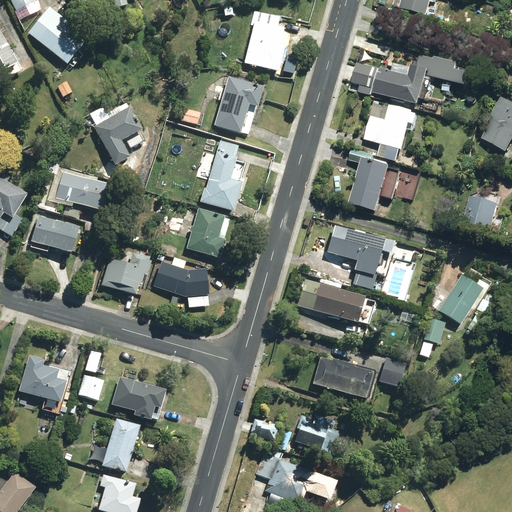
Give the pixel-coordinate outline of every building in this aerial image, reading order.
[(13,0),(19,10),(37,1),(36,0),(13,0)] [(401,0),(397,13),(423,21),(428,0),(401,0)] [(28,32),(67,63),(85,40),(69,28),(72,24),(59,13),(56,17),(46,10),(28,32)] [(245,62),(280,70),(286,44),(281,42),(285,27),(278,25),(280,16),(253,10),(250,24),(254,25),(245,62)] [(211,28),(202,29),(204,42),(213,41),(211,28)] [(0,71),(18,61),(0,29),(0,71)] [(207,47),(210,59),(218,58),(215,45),(207,47)] [(426,79),(448,87),(454,70),(432,63),(426,79)] [(378,71),(357,64),(350,86),(371,92),(378,71)] [(370,96),(413,110),(425,76),(408,70),(405,80),(378,71),(370,96)] [(215,124),(242,132),(250,103),(259,105),(264,85),(229,76),(215,124)] [(60,83),(66,94),(73,91),(67,80),(60,83)] [(479,142),(503,155),(511,139),(511,108),(501,103),(479,142)] [(94,125),(116,165),(131,156),(122,140),(143,127),(131,105),(94,125)] [(369,116),(378,119),(380,109),(371,107),(369,116)] [(182,119),(198,123),(201,112),(186,108),(182,119)] [(398,154),(409,117),(387,110),(383,124),(369,119),(362,143),(398,154)] [(201,201),(235,210),(243,181),(231,178),(237,156),(236,155),(239,145),(221,140),(207,187),(205,187),(201,201)] [(346,208),(373,216),(378,200),(389,203),(397,175),(369,166),(371,159),(350,152),(346,163),(358,167),(346,208)] [(56,197),(103,210),(111,183),(64,171),(56,197)] [(0,228),(12,235),(22,218),(16,214),(28,193),(0,176),(0,228)] [(459,232),(485,240),(495,208),(469,199),(459,232)] [(186,209),(173,206),(168,227),(180,231),(186,209)] [(187,248),(221,257),(226,239),(219,236),(225,215),(199,207),(187,248)] [(32,241),(73,252),(80,226),(40,215),(32,241)] [(359,259),(356,268),(376,274),(384,249),(393,252),(397,241),(335,225),(329,251),(359,259)] [(511,235),(503,232),(500,242),(511,245),(511,235)] [(106,285),(137,294),(140,283),(143,284),(146,273),(149,274),(152,260),(150,259),(151,256),(133,251),(130,262),(110,258),(106,274),(109,274),(106,285)] [(154,285),(186,296),(210,294),(207,268),(189,269),(162,260),(154,285)] [(440,310),(462,323),(485,287),(463,274),(452,291),(444,286),(433,304),(441,309),(440,310)] [(312,309),(359,322),(366,295),(319,283),(312,309)] [(492,290),(486,296),(490,301),(497,295),(492,290)] [(482,317),(490,303),(484,299),(476,312),(482,317)] [(421,311),(410,309),(408,321),(418,324),(421,311)] [(430,317),(424,339),(440,343),(446,321),(430,317)] [(430,357),(433,344),(424,341),(420,354),(430,357)] [(30,355),(19,390),(62,402),(63,399),(68,401),(70,392),(65,391),(68,380),(58,377),(60,369),(44,365),(45,359),(30,355)] [(314,383),(368,397),(375,371),(355,366),(356,364),(334,358),(333,360),(321,356),(314,383)] [(381,380),(400,386),(407,362),(388,357),(381,380)] [(79,394),(99,400),(104,381),(84,375),(79,394)] [(135,415),(153,419),(156,406),(162,407),(167,389),(120,376),(112,404),(136,411),(135,415)] [(296,441),(322,450),(328,433),(321,431),(325,420),(317,418),(315,423),(311,422),(312,419),(302,415),(298,428),(300,429),(296,441)] [(103,465),(127,473),(141,425),(117,418),(103,465)] [(251,434),(275,440),(279,428),(277,424),(271,422),(271,424),(255,420),(251,434)] [(294,444),(297,437),(289,435),(286,441),(294,444)] [(265,491),(302,504),(307,491),(331,500),(339,480),(281,459),(283,453),(266,448),(257,473),(270,478),(265,491)] [(0,491),(0,511),(17,511),(36,487),(15,472),(0,491)] [(99,509),(109,511),(137,511),(142,498),(133,496),(136,483),(104,474),(101,485),(106,487),(99,509)]
